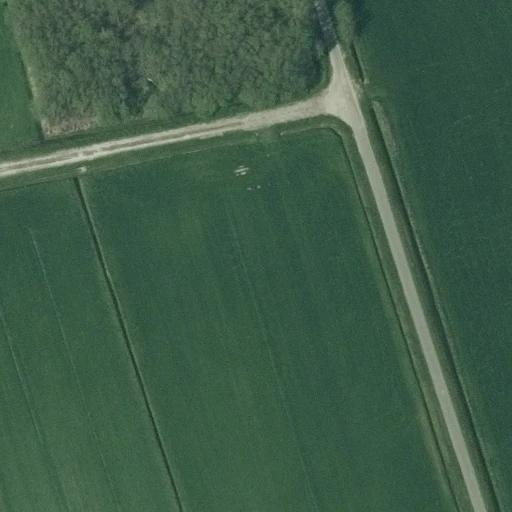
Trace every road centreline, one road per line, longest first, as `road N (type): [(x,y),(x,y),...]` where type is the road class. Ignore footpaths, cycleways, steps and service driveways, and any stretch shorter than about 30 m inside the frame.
road 1 (unclassified): [(480,511),(317,0)]
road 2 (track): [(0,170),(347,100)]
